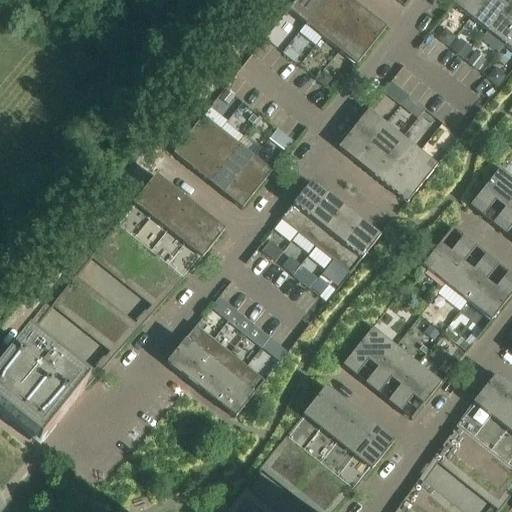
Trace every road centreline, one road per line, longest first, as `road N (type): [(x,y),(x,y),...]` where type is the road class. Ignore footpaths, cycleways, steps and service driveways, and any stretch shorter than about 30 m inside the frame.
road 1 (residential): [(94,472),(157,392),(136,373),(226,263)]
road 2 (residential): [(147,159),(247,237)]
road 3 (residential): [(234,53),(331,132)]
